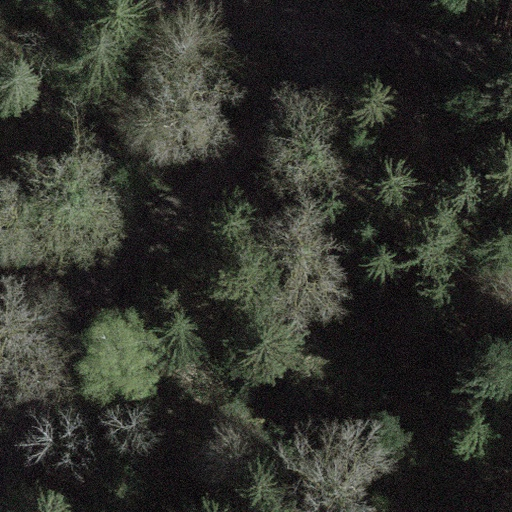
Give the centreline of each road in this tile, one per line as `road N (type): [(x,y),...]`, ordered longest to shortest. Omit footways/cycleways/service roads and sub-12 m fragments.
road 1 (track): [(306,0),(304,22),(171,182),(41,389),(7,511)]
road 2 (track): [(511,66),(189,0)]
